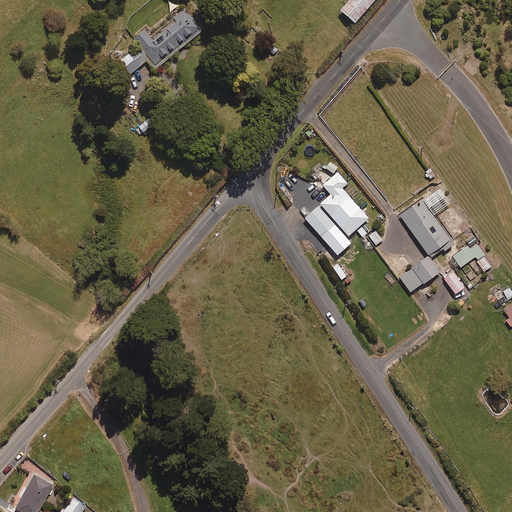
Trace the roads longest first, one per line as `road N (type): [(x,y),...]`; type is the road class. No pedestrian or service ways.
road 1 (unclassified): [(244,182),(460,511)]
road 2 (unclassified): [(244,182),(0,460)]
road 3 (unclassified): [(399,0),(244,182)]
